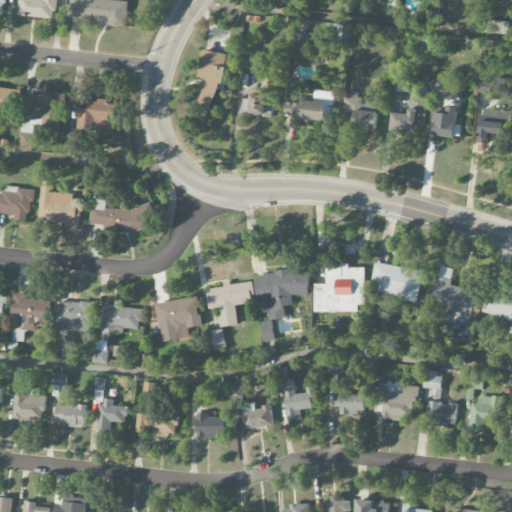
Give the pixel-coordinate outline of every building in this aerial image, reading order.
[(55,19),(56,0),(18,0),(18,17),(55,19)] [(128,1),(121,0),(70,0),(68,21),(126,26),(128,1)] [(510,22),(487,20),(486,33),(509,35),(510,22)] [(333,44),(349,45),(350,25),(334,25),(333,44)] [(216,111),(225,54),(202,50),(197,80),(203,81),(198,108),(216,111)] [(261,72),(262,60),(239,59),(239,72),(261,72)] [(411,93),(412,78),(394,77),(393,92),(411,93)] [(435,80),(435,94),(454,95),(454,81),(435,80)] [(0,108),(20,109),(20,88),(0,87),(0,108)] [(335,92),(315,91),(314,101),(287,99),(285,116),(300,117),(299,121),(332,124),(335,92)] [(354,127),(378,130),(380,104),(360,102),(361,93),(346,91),(344,112),(355,113),(354,127)] [(29,93),(28,118),(42,119),(42,129),(62,130),(63,95),(29,93)] [(243,96),(243,114),(272,115),(273,102),(267,102),(267,97),(243,96)] [(391,113),(390,132),(414,134),(414,125),(423,126),(425,99),(410,98),(409,114),(391,113)] [(79,131),(115,133),(116,104),(106,104),(106,102),(89,101),(89,109),(80,109),(79,131)] [(434,137),(455,137),(456,107),(447,107),(446,114),(435,113),(434,137)] [(511,125),(511,114),(511,113),(482,109),(478,143),(488,144),(489,134),(502,135),(503,124),(511,125)] [(36,135),(21,133),(19,149),(33,152),(36,135)] [(39,222),(81,225),(82,200),(73,199),(74,195),(52,193),(53,186),(41,185),(39,222)] [(0,214),(16,215),(15,220),(30,221),(33,189),(5,187),(4,195),(0,194),(0,214)] [(92,224),(103,225),(103,230),(149,233),(151,210),(106,207),(106,201),(93,200),(92,224)] [(314,313),(358,312),(358,306),(365,306),(365,268),(348,268),(348,264),(340,264),(340,268),(326,269),(326,285),(313,285),(314,313)] [(372,285),(379,286),(378,295),(418,301),(422,270),(374,264),(372,285)] [(473,314),(478,293),(450,286),(453,271),(443,268),(441,277),(438,276),(428,318),(447,322),(450,309),(473,314)] [(254,275),(258,315),(269,314),(270,320),(286,318),(285,306),(292,306),(292,297),(310,295),(307,270),(254,275)] [(220,328),(238,326),(236,306),(255,304),(252,282),(223,285),(224,289),(207,291),(209,310),(218,308),(220,328)] [(511,321),(511,324),(510,333),(511,333),(511,298),(489,292),(483,314),(511,321)] [(46,300),(28,299),(28,295),(14,294),(11,331),(43,333),(46,300)] [(156,303),(162,342),(189,339),(187,329),(202,326),(198,298),(156,303)] [(93,302),(58,302),(58,326),(93,326),(93,302)] [(100,329),(107,330),(107,335),(123,336),(124,329),(140,330),(142,309),(102,306),(100,329)] [(275,341),(272,321),(261,323),(264,343),(275,341)] [(211,332),(215,351),(226,349),(222,330),(211,332)] [(95,349),(107,350),(107,342),(96,341),(95,349)] [(109,351),(94,350),(93,363),(108,364),(109,351)] [(334,377),(343,377),(343,361),(325,362),(326,387),(335,387),(334,377)] [(67,375),(55,374),(54,385),(66,386),(67,375)] [(95,402),(104,402),(105,379),(96,378),(95,402)] [(285,422),(302,420),(301,410),(315,409),(313,386),(306,387),(307,393),(296,395),(294,379),(281,380),(285,422)] [(231,398),(243,397),(242,382),(230,382),(231,398)] [(419,387),(404,386),(403,394),(386,393),(386,386),(377,386),(376,418),(409,420),(409,407),(418,407),(419,387)] [(203,387),(189,387),(189,402),(204,402),(203,387)] [(365,394),(334,394),(334,408),(340,408),(340,415),(358,416),(358,412),(364,412),(365,394)] [(45,397),(15,396),(14,420),(44,421),(45,397)] [(470,430),(483,430),(484,422),(500,422),(501,397),(478,396),(478,404),(471,404),(470,430)] [(456,426),(457,404),(428,402),(426,424),(456,426)] [(58,403),(55,424),(84,428),(87,407),(58,403)] [(128,406),(99,406),(98,431),(111,431),(111,423),(127,424),(128,406)] [(244,429),(274,428),(272,408),(243,410),(244,429)] [(225,437),(225,418),(209,418),(209,414),(197,414),(198,438),(225,437)] [(136,435),(177,437),(178,417),(137,415),(136,435)]
